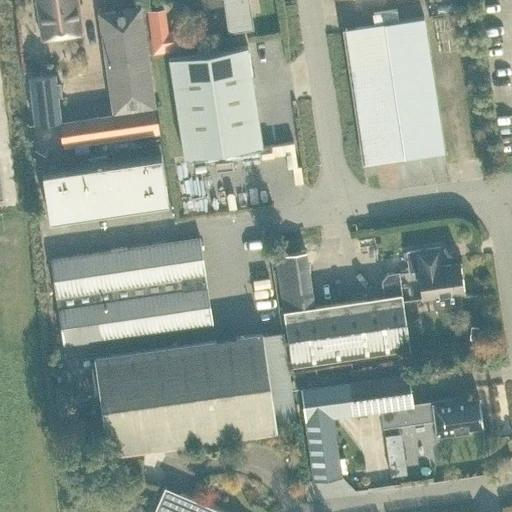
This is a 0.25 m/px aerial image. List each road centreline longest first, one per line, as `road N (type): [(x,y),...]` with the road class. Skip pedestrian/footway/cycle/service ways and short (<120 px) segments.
road 1 (unclassified): [(338,211),(307,0)]
road 2 (unclassified): [(329,511),(511,485)]
road 3 (unclassified): [(338,211),(494,187)]
